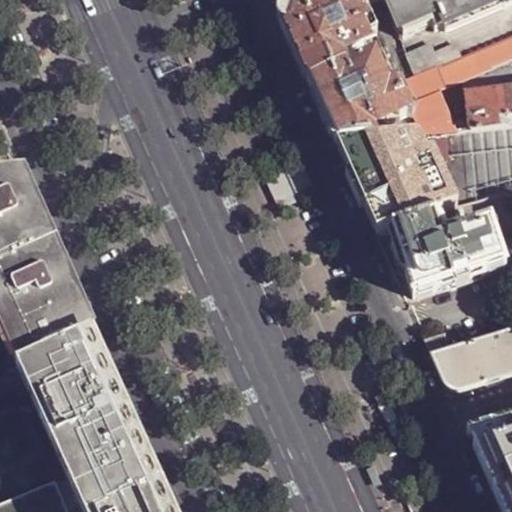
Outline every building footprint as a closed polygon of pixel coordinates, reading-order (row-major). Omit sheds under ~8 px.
[(300,66),(308,85),(343,68),(340,63),(363,52),(366,43),(361,30),(353,15),(359,12),(363,10),(362,9),(358,0),(320,0),(288,14),(283,28),(300,66)] [(381,1),(398,37),(429,24),(432,31),(440,28),(442,33),(511,2),(511,0),(358,0),(362,9),(381,1)] [(361,30),(366,43),(376,38),(363,10),(359,12),(366,27),(361,30)] [(366,27),(359,12),(353,15),(361,30),(366,27)] [(421,75),(430,95),(440,91),(511,62),(511,38),(459,60),(421,75)] [(406,57),(415,78),(421,75),(459,60),(453,47),(433,56),(429,46),(406,57)] [(326,126),(334,145),(373,141),(369,132),(383,127),(389,129),(391,124),(411,116),(398,87),(388,92),(377,67),(367,63),(345,74),(343,68),(308,85),(326,126)] [(397,86),(398,87),(411,116),(420,137),(423,136),(458,133),(440,91),(430,95),(421,75),(415,78),(397,86)] [(511,89),(464,95),(469,132),(474,131),(484,130),(511,127),(511,89)] [(356,194),(377,239),(389,234),(394,233),(439,217),(457,212),(504,198),(511,195),(511,127),(484,130),(474,131),(469,132),(458,133),(423,136),(420,137),(412,137),(373,141),(334,145),(339,155),(349,177),(356,194)] [(42,224),(20,175),(0,177),(0,316),(21,363),(90,334),(91,334),(85,321),(62,268),(42,224)] [(389,234),(413,302),(449,289),(451,294),(453,294),(454,291),(453,289),(468,283),(469,286),(471,287),(473,285),(472,282),(505,270),(489,224),(464,233),(456,236),(448,238),(439,217),(394,233),(389,234)] [(452,226),(456,236),(464,233),(460,223),(452,226)] [(91,334),(90,334),(98,352),(114,387),(112,387),(118,399),(168,511),(177,511),(104,349),(96,332),(91,334)] [(67,480),(81,511),(168,511),(118,399),(112,387),(114,387),(98,352),(90,334),(21,363),(17,365),(25,385),(57,456),(66,477),(67,480)] [(450,392),(458,395),(465,393),(511,379),(511,334),(457,351),(450,353),(431,359),(443,385),(444,386),(450,392)] [(445,337),(424,343),(431,359),(450,353),(447,343),(445,337)] [(447,343),(450,353),(457,351),(454,341),(447,343)] [(485,446),(473,451),(478,462),(500,511),(511,511),(511,423),(467,437),(483,441),(485,446)] [(81,511),(67,480),(0,508),(0,511),(81,511)]
